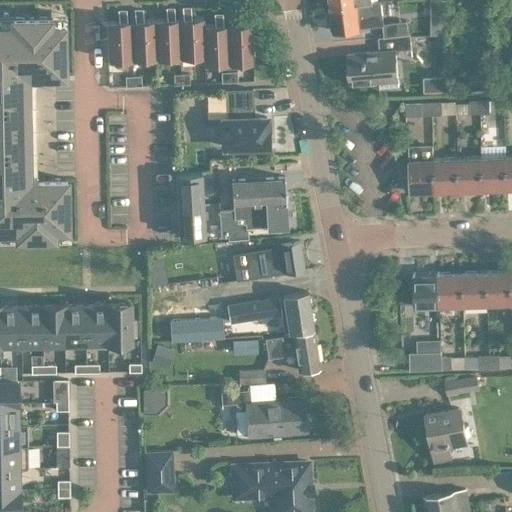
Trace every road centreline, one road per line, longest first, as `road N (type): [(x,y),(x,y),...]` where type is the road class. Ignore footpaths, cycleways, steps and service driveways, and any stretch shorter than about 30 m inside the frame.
road 1 (residential): [(386,511),(335,236)]
road 2 (residential): [(335,236),(290,0)]
road 3 (residential): [(335,236),(511,231)]
